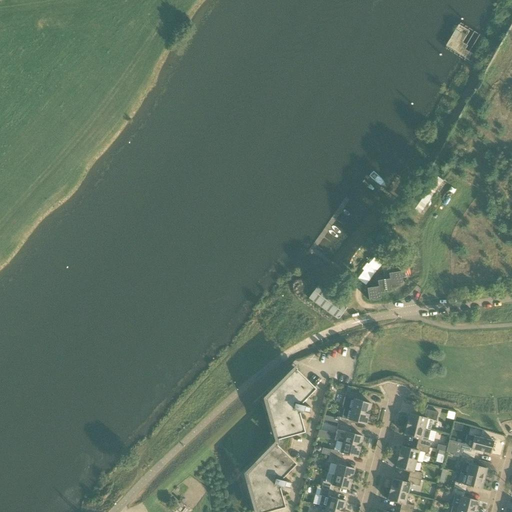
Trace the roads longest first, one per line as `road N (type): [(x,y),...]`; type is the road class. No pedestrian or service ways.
road 1 (residential): [(358,321),(511,298)]
road 2 (residential): [(290,511),(328,366)]
road 3 (residential): [(364,511),(395,394)]
